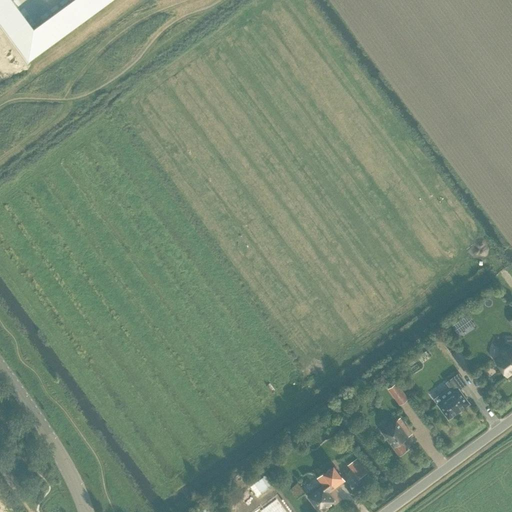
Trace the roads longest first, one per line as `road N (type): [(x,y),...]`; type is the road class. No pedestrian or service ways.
road 1 (unclassified): [(86,511),(52,440),(0,369)]
road 2 (tertiary): [(384,511),(511,420)]
